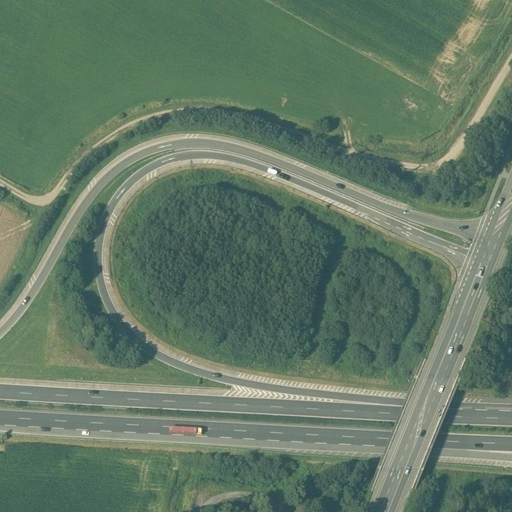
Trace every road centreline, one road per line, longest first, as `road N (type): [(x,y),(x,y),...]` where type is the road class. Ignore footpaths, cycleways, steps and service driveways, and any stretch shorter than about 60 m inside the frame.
road 1 (motorway): [(399,413),(234,381),(150,351),(116,320),(100,282),(97,251),(108,212),(144,171),(215,157),(485,261)]
road 2 (track): [(511,59),(453,153),(427,166),(190,109),(117,130),(80,158),(49,198),(27,198),(0,182)]
road 3 (motorway): [(493,242),(253,155),(177,145),(130,160),(104,180),(0,332)]
road 4 (motorway): [(0,417),(468,443)]
road 5 (motorway): [(399,413),(0,392)]
road 6 (primary): [(384,511),(485,261)]
